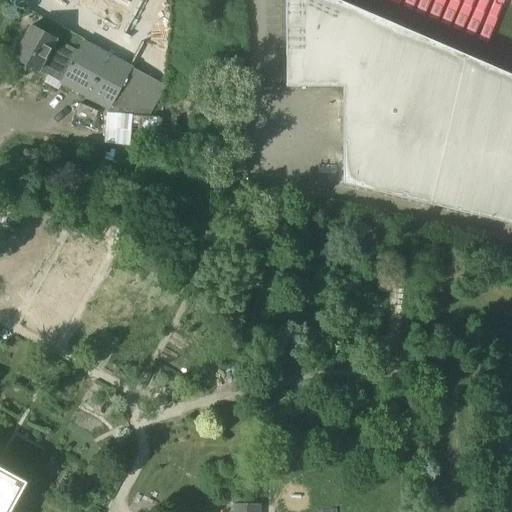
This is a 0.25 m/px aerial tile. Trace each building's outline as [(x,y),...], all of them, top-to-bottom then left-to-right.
[(230,0),(202,0),(202,35),(231,35),(230,0)] [(285,0),(286,87),(343,87),(342,184),(511,224),(511,76),(335,0),(285,0)] [(37,69),(61,82),(60,84),(61,84),(77,51),(66,45),(56,63),(46,58),(56,39),(31,25),(13,58),(36,70),(37,69)] [(83,40),(77,51),(61,84),(108,110),(121,87),(157,106),(168,87),(152,78),(131,67),(132,66),(83,40)] [(121,87),(108,110),(110,110),(107,146),(240,154),(240,124),(151,117),(157,106),(121,87)] [(0,511),(12,511),(30,480),(0,463),(0,511)]
